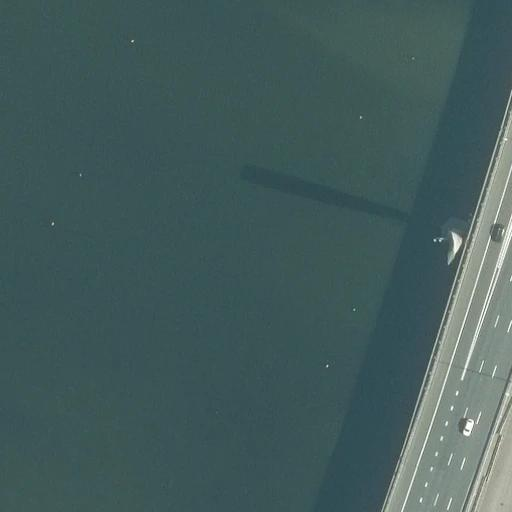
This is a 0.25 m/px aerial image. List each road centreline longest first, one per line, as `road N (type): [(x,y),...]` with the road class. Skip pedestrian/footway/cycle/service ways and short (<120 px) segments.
road 1 (motorway): [(511,227),(477,376)]
road 2 (motorway): [(477,376),(430,511)]
